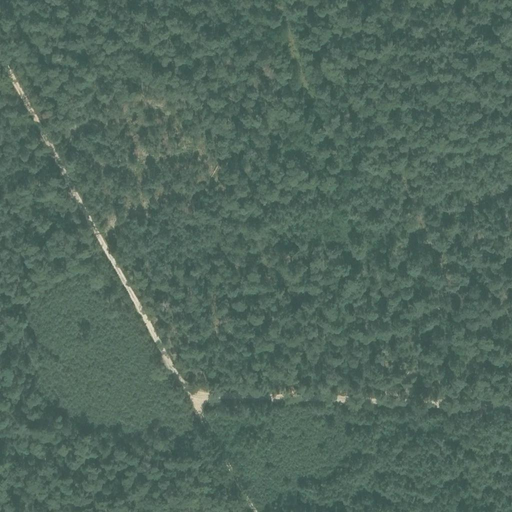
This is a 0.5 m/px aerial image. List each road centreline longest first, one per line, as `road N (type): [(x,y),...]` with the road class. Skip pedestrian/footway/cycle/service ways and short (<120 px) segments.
road 1 (track): [(0,59),(255,511)]
road 2 (track): [(192,398),(511,403)]
